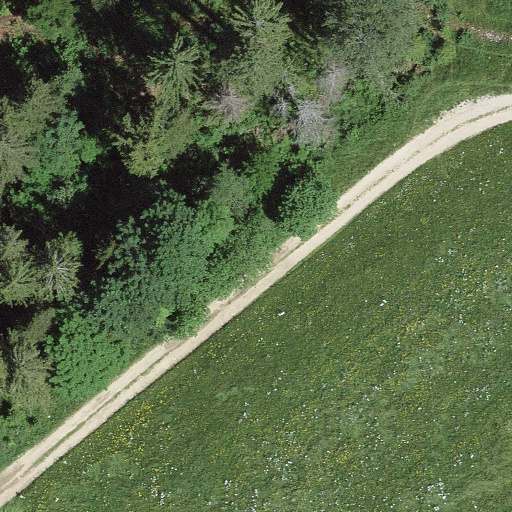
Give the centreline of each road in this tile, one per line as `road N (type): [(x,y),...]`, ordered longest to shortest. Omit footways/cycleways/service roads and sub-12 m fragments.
road 1 (track): [(511,105),(434,133),(0,495)]
road 2 (track): [(511,52),(424,23),(402,0)]
